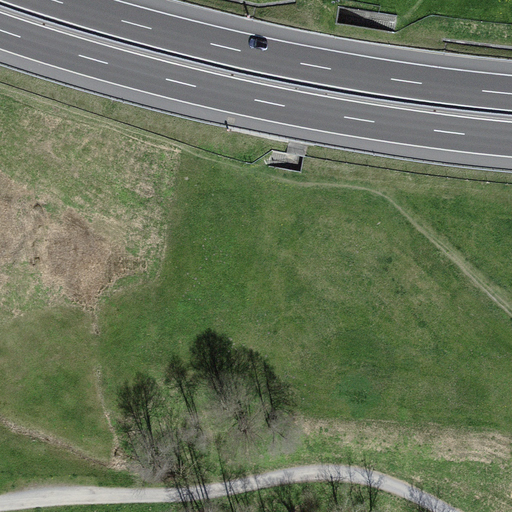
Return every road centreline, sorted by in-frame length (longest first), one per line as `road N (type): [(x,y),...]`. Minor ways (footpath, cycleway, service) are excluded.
road 1 (motorway): [(0,29),(77,56),(327,115),(511,139)]
road 2 (motorway): [(511,93),(337,71),(52,0)]
road 3 (track): [(447,511),(388,483),(317,471),(192,492),(0,503)]
